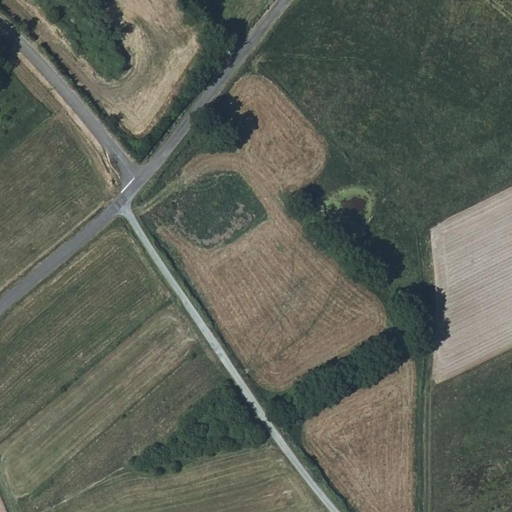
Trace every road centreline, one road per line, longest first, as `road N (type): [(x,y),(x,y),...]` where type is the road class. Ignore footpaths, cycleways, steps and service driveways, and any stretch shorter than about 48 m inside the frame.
road 1 (unclassified): [(284,0),(138,182),(0,306)]
road 2 (track): [(337,511),(252,402),(120,200)]
road 3 (track): [(426,511),(432,307),(425,231)]
